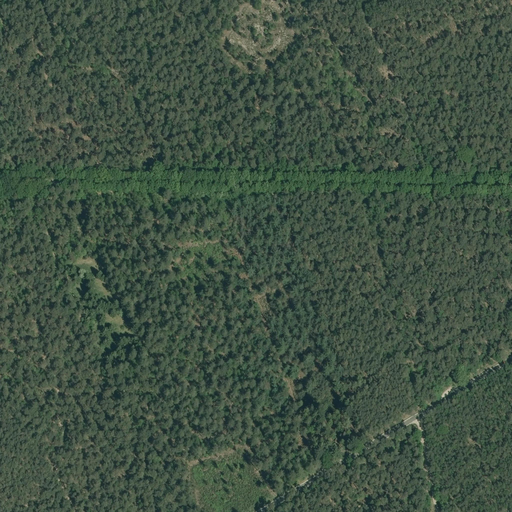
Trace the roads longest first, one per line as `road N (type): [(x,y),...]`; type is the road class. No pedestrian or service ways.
road 1 (tertiary): [(0,181),(511,188)]
road 2 (track): [(0,173),(429,170)]
road 3 (tertiary): [(260,511),(511,358)]
road 4 (track): [(72,511),(54,464),(63,436),(60,353)]
road 5 (track): [(356,0),(412,126)]
